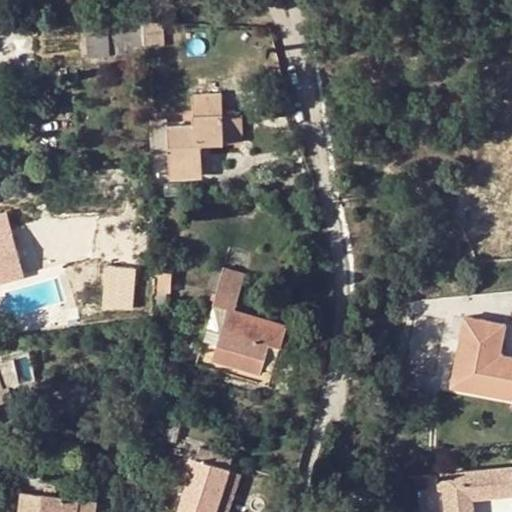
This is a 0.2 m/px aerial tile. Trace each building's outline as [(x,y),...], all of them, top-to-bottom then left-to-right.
[(108,33),(109,51),(141,51),(142,42),(141,20),(103,18),(103,33),(108,33)] [(164,42),(163,21),(141,20),(142,42),(164,42)] [(88,33),(89,52),(109,51),(108,33),(103,33),(88,33)] [(220,141),(220,114),(220,106),(219,91),(190,93),(192,122),(168,122),(169,177),(199,178),(199,154),(199,141),(208,141),(220,141)] [(241,113),(242,105),(220,106),(220,114),(241,113)] [(220,141),(242,141),(241,113),(220,114),(220,141)] [(199,141),(199,154),(209,153),(208,141),(199,141)] [(21,202),(14,205),(17,211),(23,208),(21,202)] [(102,309),(136,309),(136,263),(102,263),(102,309)] [(260,367),(267,342),(280,346),(287,323),(235,308),(244,273),(223,266),(212,303),(226,308),(211,359),(257,374),(260,367)] [(156,289),(166,289),(171,289),(171,271),(157,271),(156,289)] [(166,289),(156,289),(155,302),(166,303),(166,289)] [(465,314),(451,386),(479,391),(480,384),(511,390),(511,363),(499,361),(501,353),(507,322),(465,314)] [(260,367),(272,372),(280,346),(267,342),(260,367)] [(511,355),(501,353),(499,361),(511,363),(511,355)] [(511,390),(480,384),(479,391),(511,397),(511,390)] [(165,421),(161,436),(174,439),(178,423),(165,421)] [(212,511),(228,467),(231,454),(199,445),(178,511),(212,511)] [(473,511),(472,496),(511,492),(511,466),(444,473),(447,511),(473,511)] [(228,467),(212,511),(228,511),(241,471),(228,467)] [(38,511),(95,511),(97,500),(41,493),(38,511)]
